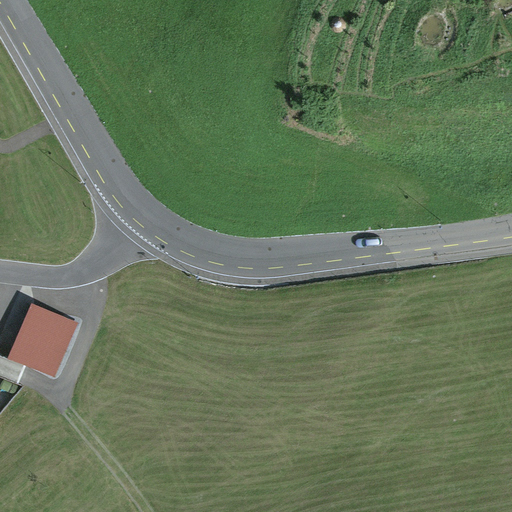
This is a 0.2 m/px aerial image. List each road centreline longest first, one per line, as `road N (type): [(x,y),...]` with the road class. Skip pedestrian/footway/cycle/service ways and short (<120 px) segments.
road 1 (tertiary): [(149,213),(203,246),(265,258),(511,228)]
road 2 (tertiary): [(11,0),(113,175),(149,213)]
road 3 (unclassified): [(149,213),(127,238),(68,275),(0,270)]
